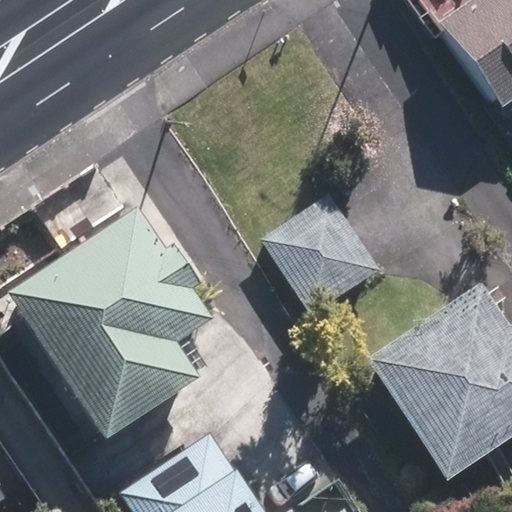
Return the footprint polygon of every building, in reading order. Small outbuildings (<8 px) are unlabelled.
[(511,0),(471,0),(423,33),(481,119),(511,97),(511,0)] [(322,198),(252,244),(304,322),(374,276),(322,198)] [(121,218),(0,294),(0,317),(86,451),(181,390),(156,351),(192,329),(174,301),(180,297),(153,254),(147,258),(121,218)] [(457,294),(345,371),(429,491),(511,433),(511,346),(500,329),(487,337),(457,294)] [(252,511),(201,437),(108,501),(115,511),(252,511)]
